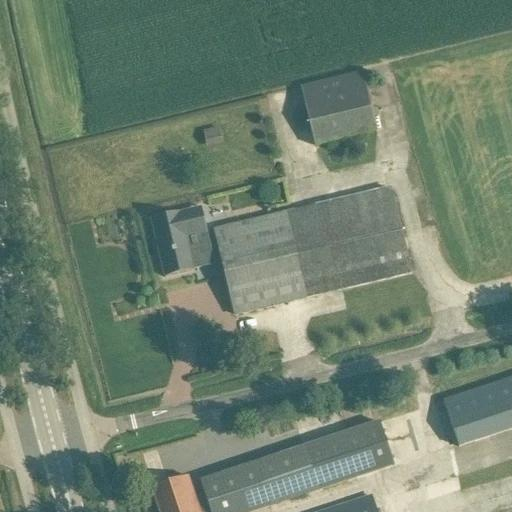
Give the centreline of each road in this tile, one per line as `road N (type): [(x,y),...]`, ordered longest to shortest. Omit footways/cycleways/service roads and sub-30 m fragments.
road 1 (unclassified): [(511,327),(88,433)]
road 2 (unclassified): [(88,433),(0,63)]
road 3 (primary): [(53,443),(0,234)]
road 4 (unknown): [(400,355),(438,506)]
